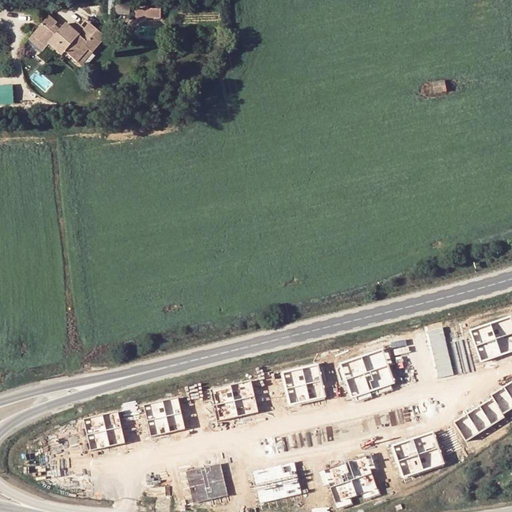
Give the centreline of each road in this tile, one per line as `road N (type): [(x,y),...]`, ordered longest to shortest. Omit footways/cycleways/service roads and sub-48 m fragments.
road 1 (residential): [(119,466),(280,427),(321,432),(435,392)]
road 2 (tertiary): [(0,432),(108,387),(277,340)]
road 3 (tertiary): [(277,340),(0,403)]
road 4 (tertiary): [(511,279),(277,340)]
